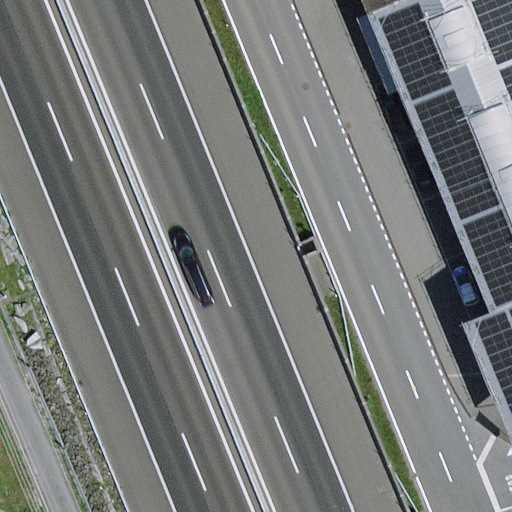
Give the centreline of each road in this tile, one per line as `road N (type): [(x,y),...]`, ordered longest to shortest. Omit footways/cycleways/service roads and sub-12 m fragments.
road 1 (motorway): [(314,511),(105,0)]
road 2 (primary): [(255,0),(463,511)]
road 3 (motorway): [(6,0),(214,511)]
road 4 (track): [(69,511),(0,348)]
